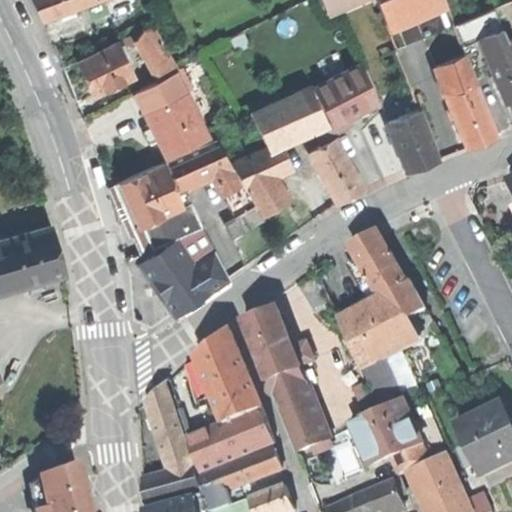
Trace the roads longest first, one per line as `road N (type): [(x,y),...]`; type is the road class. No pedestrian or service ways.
road 1 (secondary): [(0,16),(82,229),(109,406)]
road 2 (residential): [(440,183),(359,219),(233,301)]
road 3 (residential): [(233,301),(311,511)]
road 4 (residential): [(233,301),(109,406)]
road 5 (residential): [(440,183),(511,325)]
road 6 (residential): [(109,406),(0,486)]
